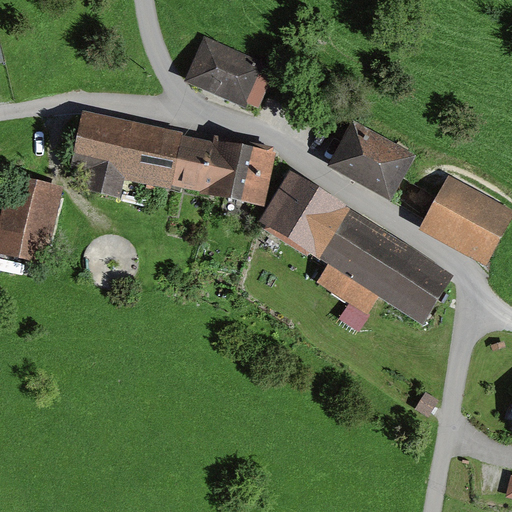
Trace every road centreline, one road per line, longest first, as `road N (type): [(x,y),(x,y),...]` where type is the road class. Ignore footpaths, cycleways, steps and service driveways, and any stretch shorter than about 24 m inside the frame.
road 1 (residential): [(195,115),(274,141),(462,278),(464,329),(433,511)]
road 2 (residential): [(195,115),(78,102),(0,113)]
road 3 (residential): [(145,0),(167,74),(195,115)]
